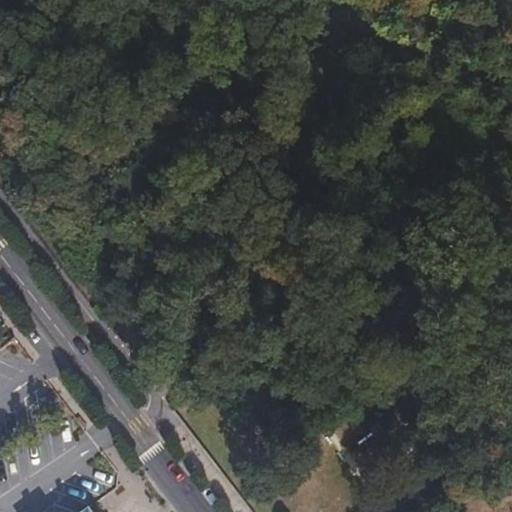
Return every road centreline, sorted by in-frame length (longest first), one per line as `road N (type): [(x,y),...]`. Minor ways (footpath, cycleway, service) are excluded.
road 1 (primary): [(0,253),(201,511)]
road 2 (track): [(381,511),(511,405)]
